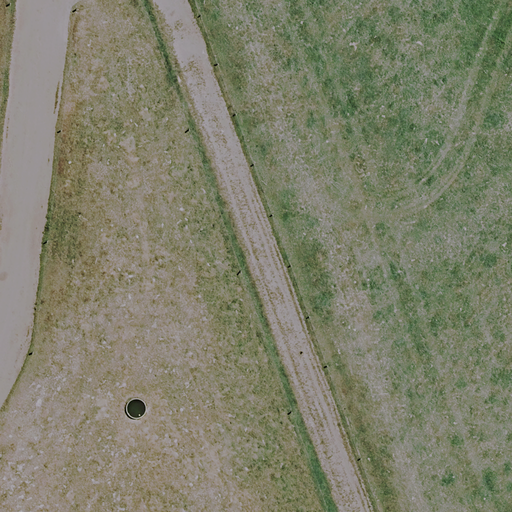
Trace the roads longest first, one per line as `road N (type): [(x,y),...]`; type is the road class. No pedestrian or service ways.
road 1 (track): [(146,0),(345,511)]
road 2 (track): [(0,189),(41,0)]
